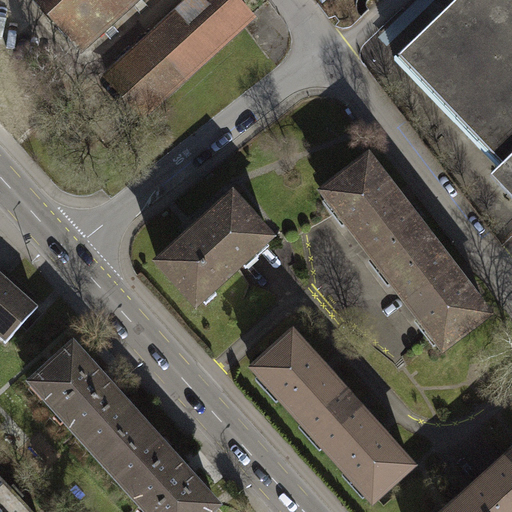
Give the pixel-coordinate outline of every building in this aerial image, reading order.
[(134,0),(38,0),(83,48),(134,0)] [(250,19),(233,0),(196,0),(111,76),(145,114),(250,19)] [(419,0),(380,38),(387,45),(434,0),(419,0)] [(511,0),(459,0),(398,58),(502,166),(490,178),(511,201),(511,0)] [(326,194),(386,272),(430,238),(371,160),(326,194)] [(269,238),(232,198),(160,263),(197,303),(269,238)] [(386,272),(444,349),(489,315),(430,238),(386,272)] [(0,274),(0,338),(6,344),(38,308),(0,274)] [(354,401),(294,335),(256,369),(316,436),(354,401)] [(24,377),(101,461),(146,421),(69,336),(24,377)] [(412,465),(354,401),(316,436),(373,499),(412,465)] [(101,461),(146,511),(215,511),(223,505),(146,421),(101,461)] [(511,458),(487,480),(511,508),(511,458)] [(0,511),(33,511),(0,476),(0,511)] [(511,511),(511,508),(487,480),(451,511),(511,511)]
